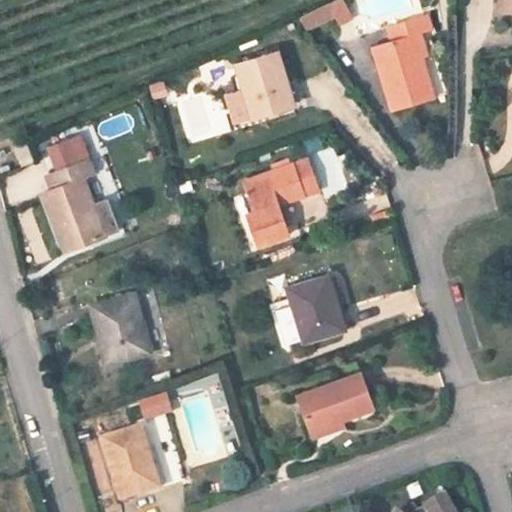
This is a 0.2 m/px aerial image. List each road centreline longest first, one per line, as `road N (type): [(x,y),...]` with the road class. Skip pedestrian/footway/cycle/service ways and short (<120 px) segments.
road 1 (residential): [(456,181),(426,231),(427,283),(472,429)]
road 2 (residential): [(472,429),(258,511)]
road 3 (unclassified): [(69,511),(4,292)]
road 4 (unknown): [(304,90),(331,96),(403,176),(426,231)]
